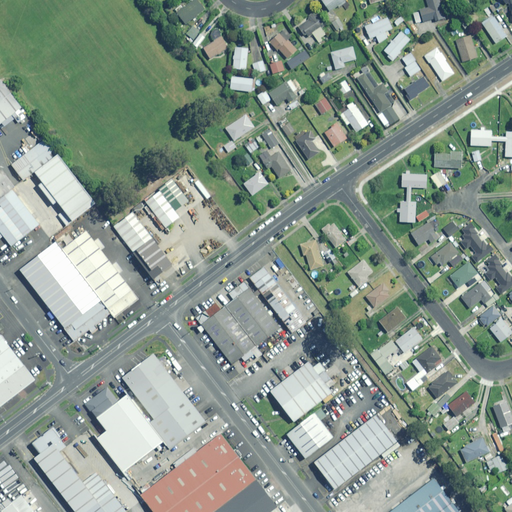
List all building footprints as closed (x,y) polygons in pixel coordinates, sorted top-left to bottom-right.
[(205,10),(197,0),(195,0),(177,13),(185,24),(205,10)] [(346,1),(346,0),(321,0),(330,12),(338,6),(339,7),(347,2),(346,1)] [(445,19),(439,0),(426,0),(429,7),(420,10),(424,22),(435,19),(435,21),(445,19)] [(321,28),(325,25),(317,13),(309,18),(310,20),(299,27),(307,38),(313,34),(320,43),(323,41),(321,38),(326,34),(321,28)] [(507,36),(493,16),(482,23),(496,44),(507,36)] [(343,26),(339,18),(332,22),(336,30),(343,26)] [(393,29),(388,18),(365,28),(370,39),(376,36),(379,42),(388,39),(385,32),(393,29)] [(194,40),(201,31),(198,28),(196,29),(193,27),(187,34),(194,40)] [(291,36),(285,29),(270,42),(277,50),(279,49),(288,59),(297,50),(288,40),(291,36)] [(384,51),(389,55),(387,56),(393,61),(401,52),(400,51),(410,40),(401,32),(384,51)] [(205,38),(201,34),(193,44),(197,48),(205,38)] [(478,58),(470,36),(456,41),(463,63),(478,58)] [(228,48),(221,37),(204,49),(211,59),(228,48)] [(356,60),(353,47),(331,53),(336,70),(345,67),(343,63),(356,60)] [(248,49),(234,48),(232,69),(246,70),(248,49)] [(450,66),(446,60),(446,59),(442,53),(441,53),(437,48),(424,57),(429,64),(430,63),(443,81),(450,77),(445,69),(450,66)] [(421,70),(410,53),(402,59),(407,66),(405,68),(411,77),(421,70)] [(266,71),(263,61),(253,64),(255,74),(266,71)] [(284,71),(282,62),(270,65),(273,74),(284,71)] [(369,71),(357,79),(380,114),(378,116),(386,127),(399,118),(390,105),(395,102),(383,84),(379,86),(369,71)] [(333,78),(329,72),(320,78),(324,84),(333,78)] [(431,86),(424,76),(404,89),(407,94),(406,95),(410,102),(418,96),(418,95),(431,86)] [(253,80),(232,77),(230,90),(251,92),(253,80)] [(351,90),(345,81),(337,86),(342,95),(351,90)] [(297,98),(286,83),(269,94),(277,105),(287,99),(290,103),(297,98)] [(0,121),(16,109),(0,88),(0,121)] [(271,100),(266,91),(258,96),(263,105),(271,100)] [(332,108),(326,98),(315,105),(322,115),(332,108)] [(289,111),(291,114),(301,108),(297,101),(289,105),(292,110),(289,111)] [(368,124),(355,105),(352,102),(347,106),(349,109),(340,115),(347,125),(350,123),(356,132),(368,124)] [(25,118),(20,111),(13,116),(19,123),(25,118)] [(254,128),(246,116),(226,130),(234,141),(254,128)] [(289,121),(280,126),(287,137),(296,132),(289,121)] [(347,139),(337,124),(325,132),(334,147),(347,139)] [(279,144),(270,130),(262,135),(271,149),(279,144)] [(511,132),(506,132),(506,137),(491,137),(492,131),(471,130),(470,146),(491,147),(491,141),(505,142),(504,157),(511,157),(511,132)] [(316,139),(311,131),(296,141),(309,160),(320,153),(312,142),(316,139)] [(52,157),(39,142),(6,167),(18,183),(52,157)] [(236,147),(232,142),(224,147),(228,152),(236,147)] [(259,147),(255,142),(247,147),(251,153),(259,147)] [(271,157),(267,151),(259,156),(268,169),(272,167),(279,178),(291,171),(279,152),(271,157)] [(481,160),(479,151),(472,153),(474,162),(481,160)] [(461,169),(462,152),(449,152),(448,154),(435,153),(434,167),(461,169)] [(254,161),(249,154),(242,158),(247,166),(254,161)] [(34,175),(70,224),(94,207),(58,157),(34,175)] [(401,202),(401,208),(398,208),(397,212),(400,213),(400,222),(415,223),(416,203),(411,202),(412,188),(427,188),(427,175),(410,174),(410,171),(406,171),(405,174),(402,174),(402,187),(407,187),(406,202),(401,202)] [(447,182),(440,171),(431,177),(438,188),(447,182)] [(0,196),(12,187),(0,172),(0,196)] [(268,185),(260,173),(244,185),(253,196),(268,185)] [(175,180),(161,191),(177,211),(191,201),(175,180)] [(35,226),(8,192),(0,198),(0,239),(7,248),(35,226)] [(181,218),(161,193),(147,204),(166,229),(181,218)] [(430,216),(427,210),(416,217),(420,222),(430,216)] [(174,262),(136,214),(117,228),(155,277),(174,262)] [(485,239),(473,220),(464,226),(468,232),(459,238),(462,243),(469,239),(474,247),(470,253),(475,257),(480,250),(492,242),(489,236),(485,239)] [(460,229),(453,221),(443,228),(449,237),(460,229)] [(346,240),(332,222),(321,230),(336,248),(346,240)] [(439,238),(429,223),(411,233),(419,246),(429,239),(431,243),(439,238)] [(56,251),(110,320),(135,300),(82,231),(56,251)] [(324,266),(316,241),(301,245),(304,256),(307,255),(311,270),(324,266)] [(97,304),(49,244),(14,271),(61,332),(97,304)] [(458,254),(451,244),(431,258),(437,265),(440,262),(442,266),(458,254)] [(511,270),(496,247),(484,255),(489,263),(483,269),(489,275),(493,270),(498,279),(494,284),(500,289),(511,281),(511,270)] [(336,259),(329,249),(323,253),(330,263),(336,259)] [(373,272),(363,260),(348,272),(359,287),(368,281),(366,278),(373,272)] [(478,274),(468,262),(450,276),(459,288),(478,274)] [(267,273),(249,286),(287,335),(305,322),(267,273)] [(390,291),(383,283),(366,297),(375,308),(389,297),(387,294),(390,291)] [(492,298),(480,283),(462,298),(470,309),(481,300),(485,304),(492,298)] [(278,328),(247,288),(196,327),(228,367),(278,328)] [(97,304),(61,332),(70,344),(106,316),(97,304)] [(479,317),(480,318),(478,320),(484,327),(486,325),(487,327),(501,316),(494,306),(479,317)] [(406,319),(397,307),(379,321),(388,333),(406,319)] [(511,333),(511,331),(501,319),(490,328),(501,342),(511,333)] [(423,339),(414,328),(396,342),(405,353),(423,339)] [(0,405),(34,379),(0,335),(0,405)] [(398,348),(392,340),(378,350),(385,359),(398,348)] [(441,359),(432,346),(415,358),(427,374),(436,368),(434,365),(441,359)] [(159,444),(166,452),(203,423),(149,354),(116,380),(149,421),(144,425),(159,444)] [(409,366),(405,361),(400,365),(404,370),(409,366)] [(328,394),(304,363),(265,393),(289,424),(328,394)] [(427,380),(421,372),(406,383),(413,391),(427,380)] [(448,372),(431,384),(432,385),(429,388),(437,399),(457,384),(448,372)] [(159,444),(144,425),(122,396),(115,402),(103,387),(80,405),(102,434),(92,441),(118,475),(159,444)] [(475,403),(467,392),(448,406),(457,417),(464,412),(467,417),(472,413),(468,408),(475,403)] [(427,410),(423,401),(418,403),(422,412),(427,410)] [(511,430),(509,425),(511,424),(511,416),(507,402),(493,407),(500,428),(502,427),(504,432),(511,430)] [(332,439),(311,413),(282,435),(303,461),(332,439)] [(393,444),(372,418),(310,466),(331,492),(393,444)] [(459,423),(454,418),(445,425),(449,431),(459,423)] [(30,460),(70,511),(102,511),(80,483),(56,453),(63,447),(50,430),(30,445),(38,454),(30,460)] [(496,433),(493,435),(502,453),(505,451),(496,433)] [(146,511),(213,511),(253,482),(216,435),(135,498),(146,511)] [(483,438),(464,447),(465,449),(460,451),(466,463),(489,453),(483,438)] [(508,469),(502,455),(487,462),(490,469),(488,470),(489,473),(497,469),(499,473),(508,469)] [(80,483),(102,511),(122,511),(92,474),(80,483)] [(461,511),(435,478),(390,511),(461,511)] [(220,511),(275,511),(255,485),(220,511)] [(28,511),(17,497),(0,510),(0,511),(28,511)]
